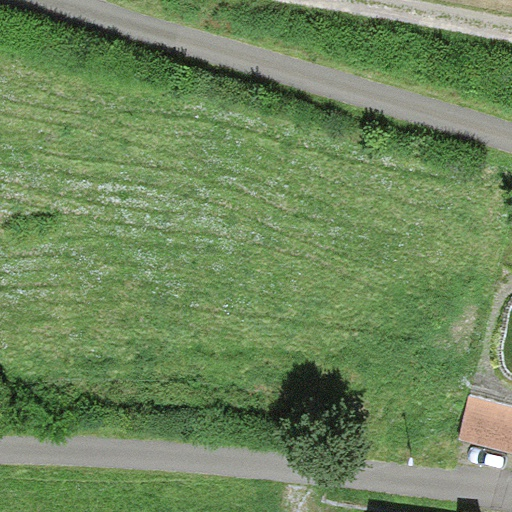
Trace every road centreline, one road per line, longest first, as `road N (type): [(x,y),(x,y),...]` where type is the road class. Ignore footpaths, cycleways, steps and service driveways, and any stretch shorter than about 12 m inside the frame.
road 1 (track): [(0,447),(302,463),(511,486)]
road 2 (unclassified): [(44,0),(511,139)]
road 3 (track): [(261,0),(511,42)]
